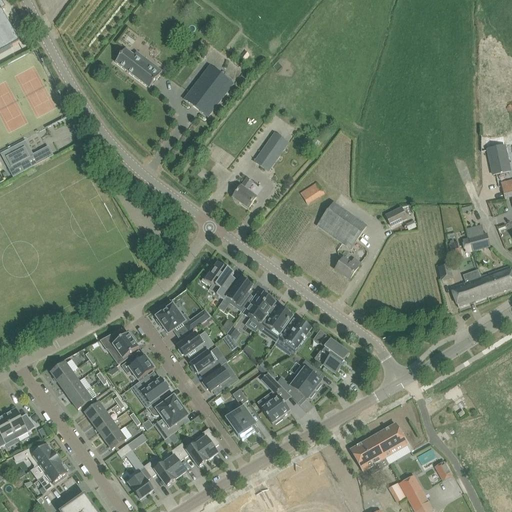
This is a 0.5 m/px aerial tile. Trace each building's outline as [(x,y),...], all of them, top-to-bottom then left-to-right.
[(0,0),(0,53),(20,43),(2,11),(6,9),(1,0),(0,0)] [(116,63),(150,89),(163,72),(137,52),(135,56),(126,49),(116,63)] [(185,100),(208,118),(234,85),(210,66),(185,100)] [(275,133),(254,163),(270,174),(290,144),(275,133)] [(1,155),(13,177),(13,178),(54,156),(48,146),(33,155),(26,141),(1,154),(1,155)] [(511,172),(506,146),(487,149),(492,176),(511,172)] [(249,209),(255,200),(257,198),(247,191),(253,183),(247,179),(241,187),(233,198),(249,209)] [(511,180),(501,183),(505,200),(511,198),(511,180)] [(317,199),(325,194),(317,183),(300,194),(308,205),(310,204),(310,203),(317,199)] [(391,227),(407,219),(401,208),(386,216),(391,227)] [(342,227),(334,238),(351,250),(356,242),(367,227),(350,215),(342,227)] [(490,248),(487,235),(470,239),(473,252),(490,248)] [(473,252),(470,239),(464,241),(468,254),(473,252)] [(461,254),(458,243),(449,245),(452,256),(461,254)] [(354,259),(351,264),(344,259),(336,270),(350,280),(361,264),(354,259)] [(224,301),(224,300),(233,287),(228,283),(234,274),(225,267),(224,269),(217,264),(210,275),(208,273),(202,282),(210,288),(211,286),(212,287),(213,285),(221,290),(217,296),(224,301)] [(454,279),(451,265),(438,267),(441,282),(454,279)] [(451,288),(455,299),(459,308),(511,288),(511,272),(510,267),(451,288)] [(233,287),(224,300),(233,306),(235,304),(238,306),(236,309),(242,313),(252,298),(248,294),(253,287),(250,285),(251,284),(246,279),(245,281),(242,279),(239,283),(237,281),(233,287)] [(260,326),(261,327),(269,316),(274,308),(272,307),(275,303),(272,301),(273,300),(266,295),(265,296),(264,295),(257,306),(252,302),(243,314),(260,326)] [(169,335),(187,321),(178,309),(177,310),(173,306),(172,306),(171,305),(164,310),(165,311),(157,318),(158,320),(157,321),(162,328),(164,327),(169,335)] [(261,327),(258,331),(268,338),(272,332),(278,336),(280,334),(280,335),(280,334),(293,316),(291,315),(291,313),(287,310),(285,310),(283,309),(281,310),(274,320),(269,316),(261,327)] [(185,326),(190,333),(203,324),(198,317),(185,326)] [(289,346),(297,353),(311,334),(309,333),(312,330),(310,328),(311,327),(304,322),(303,323),(301,322),(300,323),(292,333),(288,330),(281,341),(289,346)] [(235,340),(240,333),(232,327),(227,335),(235,340)] [(112,335),(100,342),(107,351),(113,346),(124,362),(133,356),(131,354),(139,349),(134,342),(136,341),(132,334),(130,335),(129,334),(117,342),(112,335)] [(199,338),(196,334),(178,347),(179,349),(178,351),(182,356),(184,356),(185,358),(195,351),(199,356),(209,349),(205,343),(200,337),(199,338)] [(232,340),(228,336),(223,339),(226,344),(232,340)] [(321,352),(315,360),(324,367),(336,376),(342,367),(341,367),(345,362),(344,362),(349,354),(326,338),(320,346),(326,350),(323,354),(321,352)] [(208,368),(212,374),(227,363),(223,357),(217,361),(212,352),(210,354),(209,352),(191,365),(192,367),(191,368),(195,374),(197,373),(198,375),(208,368)] [(140,383),(144,379),(149,376),(148,375),(155,370),(154,368),(155,367),(150,360),(148,361),(145,357),(136,364),(132,359),(122,367),(128,375),(132,372),(140,383)] [(302,366),(294,376),(315,391),(316,390),(317,391),(321,386),(322,386),(320,384),(322,382),(322,381),(319,379),(323,374),(308,363),(305,368),(302,366)] [(51,374),(58,383),(72,373),(65,364),(51,374)] [(116,368),(110,372),(112,376),(119,371),(116,368)] [(230,378),(223,369),(202,384),(207,391),(208,390),(211,393),(215,390),(219,395),(239,381),(234,375),(230,378)] [(58,383),(65,393),(79,382),(72,373),(58,383)] [(278,383),(269,374),(261,381),(275,395),(282,388),(278,383)] [(282,388),(291,398),(292,398),(298,404),(304,398),(307,400),(307,401),(310,398),(311,399),(315,394),(314,393),(315,391),(294,376),(288,384),(281,378),(278,383),(282,388)] [(136,395),(149,386),(144,379),(140,383),(131,389),(136,395)] [(159,398),(170,391),(168,388),(170,387),(165,380),(163,382),(162,379),(142,393),(152,406),(160,400),(159,398)] [(65,393),(72,402),(86,392),(79,382),(65,393)] [(233,396),(241,407),(248,402),(240,390),(233,396)] [(86,392),(72,402),(79,411),(92,401),(86,392)] [(152,406),(148,409),(154,417),(155,417),(157,417),(159,416),(162,420),(181,407),(180,405),(181,403),(178,399),(176,399),(174,397),(165,404),(162,399),(160,400),(152,406)] [(290,413),(279,397),(262,410),(273,425),(275,424),(276,425),(283,420),(282,419),(290,413)] [(85,414),(92,424),(106,414),(99,404),(85,414)] [(181,407),(162,420),(168,429),(166,430),(165,432),(163,434),(163,436),(163,438),(165,441),(181,429),(178,424),(188,417),(187,415),(188,413),(185,408),(183,409),(181,407)] [(16,410),(5,416),(18,439),(29,433),(29,432),(36,428),(29,418),(23,421),(16,410)] [(230,423),(236,431),(235,432),(242,442),(255,432),(251,427),(255,425),(246,412),(230,423)] [(92,424),(99,433),(113,423),(106,414),(92,424)] [(0,448),(0,449),(18,439),(5,416),(0,418),(0,448)] [(148,429),(154,426),(151,420),(145,423),(148,429)] [(99,433),(106,442),(120,432),(113,423),(99,433)] [(396,425),(373,438),(386,460),(409,447),(396,425)] [(44,439),(50,437),(46,428),(40,430),(44,439)] [(204,435),(194,442),(209,461),(218,454),(214,449),(220,445),(209,430),(203,434),(204,435)] [(120,432),(106,442),(112,452),(126,442),(120,432)] [(373,438),(351,451),(363,473),(368,471),(371,476),(379,471),(376,466),(386,460),(373,438)] [(133,452),(138,448),(133,442),(128,445),(133,452)] [(182,444),(177,449),(184,459),(190,456),(199,468),(209,461),(194,442),(185,448),(182,444)] [(48,445),(45,447),(42,443),(21,453),(24,460),(28,458),(34,466),(34,469),(39,466),(55,454),(54,453),(53,452),(48,445)] [(128,445),(117,453),(122,460),(133,452),(128,445)] [(174,457),(165,464),(176,480),(186,473),(179,463),(184,459),(177,449),(171,453),(174,457)] [(62,465),(62,464),(55,454),(39,466),(44,473),(36,479),(38,482),(46,476),(62,465)] [(165,464),(162,459),(152,466),(150,463),(144,468),(145,469),(152,479),(158,475),(167,487),(176,480),(165,464)] [(444,463),(435,468),(443,482),(452,477),(444,463)] [(65,465),(63,466),(62,465),(46,476),(50,482),(43,487),(45,491),(47,493),(51,491),(55,488),(59,485),(63,482),(67,479),(68,478),(66,476),(69,474),(67,472),(68,470),(65,465)] [(313,465),(301,471),(312,490),(323,484),(325,488),(332,484),(325,473),(319,476),(313,465)] [(26,475),(22,469),(17,473),(20,479),(26,475)] [(145,469),(127,482),(141,501),(154,491),(147,482),(152,479),(145,469)] [(301,471),(290,478),(297,489),(291,493),(298,504),(304,500),(301,496),(312,490),(301,471)] [(414,477),(400,485),(415,511),(433,511),(434,511),(414,477)] [(97,511),(85,495),(62,511),(97,511)] [(259,511),(252,500),(241,506),(243,511),(259,511)]
